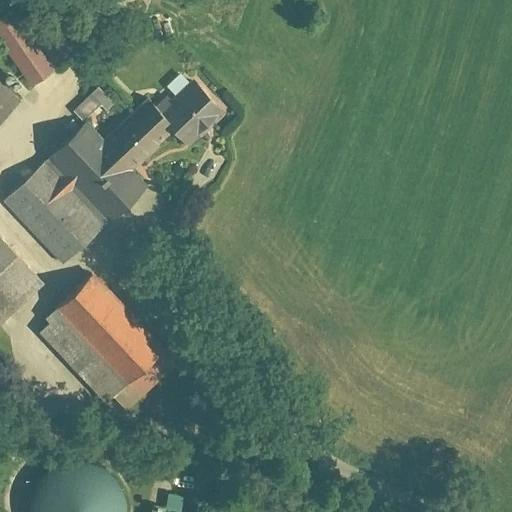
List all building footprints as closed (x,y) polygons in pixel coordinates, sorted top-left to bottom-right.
[(15,10),(0,20),(0,45),(29,86),(56,67),(15,10)] [(59,16),(36,33),(57,61),(80,43),(59,16)] [(0,81),(0,117),(18,101),(0,81)] [(141,195),(126,180),(171,136),(186,151),(225,114),(196,83),(159,119),(143,102),(134,111),(106,82),(89,98),(118,128),(99,146),(85,132),(6,209),(64,269),(141,195)] [(0,324),(41,283),(0,241),(0,324)] [(140,413),(206,346),(182,322),(159,346),(89,276),(52,313),(124,385),(118,391),(140,413)] [(23,511),(119,511),(117,491),(107,475),(88,464),(62,463),(41,473),(26,494),(23,511)]
